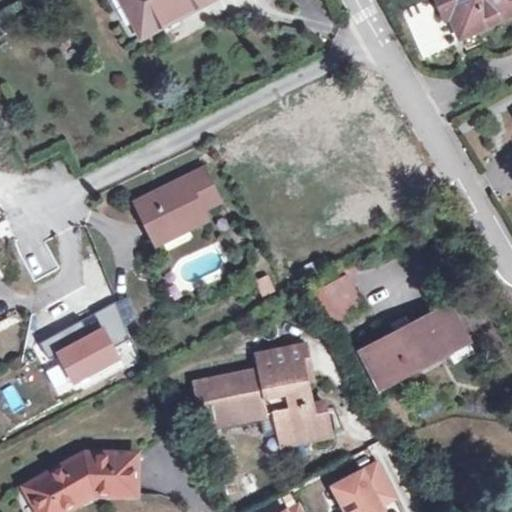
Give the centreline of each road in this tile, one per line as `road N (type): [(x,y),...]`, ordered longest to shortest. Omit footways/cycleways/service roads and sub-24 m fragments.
road 1 (residential): [(38,205),(379,35)]
road 2 (residential): [(511,273),(415,106)]
